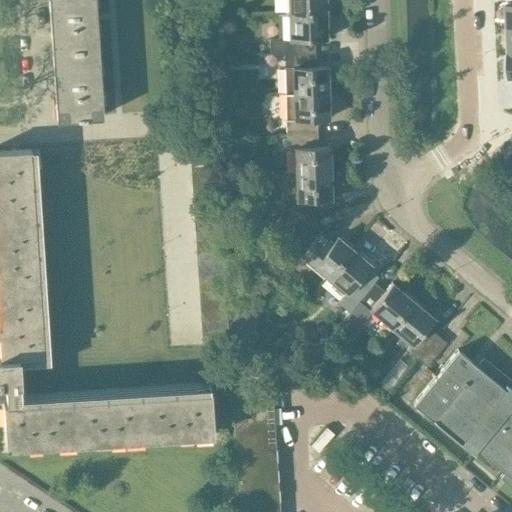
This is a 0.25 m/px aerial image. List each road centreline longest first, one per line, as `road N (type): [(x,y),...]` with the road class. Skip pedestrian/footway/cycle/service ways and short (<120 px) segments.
road 1 (residential): [(393,187),(468,142),(461,0)]
road 2 (residential): [(375,0),(380,162),(393,187)]
road 3 (residential): [(393,187),(404,212),(511,307)]
